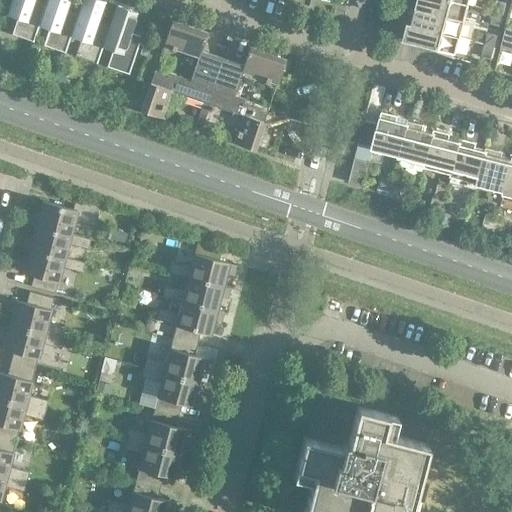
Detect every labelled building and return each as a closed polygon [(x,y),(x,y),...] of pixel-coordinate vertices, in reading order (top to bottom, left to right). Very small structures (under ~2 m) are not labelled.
[(32,41),(38,25),(37,25),(44,4),(44,3),(34,0),(9,0),(5,14),(16,18),(10,34),(32,41)] [(44,0),(44,3),(44,4),(37,25),(38,25),(48,28),(42,45),(64,52),(70,36),(69,36),(76,14),(66,11),(69,0),(44,0)] [(80,0),(76,14),(69,36),(70,36),(80,39),(74,55),(96,63),(101,46),(108,25),(97,21),(104,1),(99,0),(80,0)] [(468,4),(454,0),(418,0),(418,1),(420,2),(420,3),(420,4),(421,4),(420,8),(464,20),(468,4)] [(496,0),(493,12),(502,15),(505,3),(496,0)] [(115,4),(108,25),(101,46),(111,50),(106,66),(128,74),(141,36),(129,32),(136,12),(116,6),(117,5),(115,4)] [(464,20),(420,8),(419,13),(418,12),(417,13),(417,14),(415,14),(415,25),(460,36),(464,20)] [(502,15),(493,12),(490,24),(499,26),(502,15)] [(197,56),(188,80),(200,84),(210,54),(200,51),(206,32),(171,20),(162,44),(168,46),(168,48),(172,50),(173,48),(197,56)] [(460,36),(415,25),(411,41),(438,48),(437,51),(436,50),(435,51),(452,57),(453,53),(456,53),(460,36)] [(511,28),(505,27),(500,47),(511,50),(511,28)] [(488,33),(485,45),(494,47),(497,35),(488,33)] [(143,40),(139,54),(146,57),(151,43),(143,40)] [(494,47),(485,45),(482,57),(491,59),(494,47)] [(242,65),(232,62),(222,92),(233,96),(242,71),(265,79),(264,81),(269,83),(270,81),(276,83),(284,59),(249,47),(242,65)] [(221,58),(210,54),(200,84),(188,80),(154,69),(140,111),(159,118),(162,110),(164,110),(166,106),(164,105),(168,91),(206,104),(221,58)] [(232,62),(221,58),(206,104),(243,116),(238,130),(235,129),(234,134),(236,135),(233,143),(253,150),(264,118),(268,108),(233,96),(222,92),(232,62)] [(397,116),(381,112),(378,123),(364,120),(359,142),(372,145),(371,149),(398,156),(407,123),(406,123),(396,121),(397,116)] [(407,121),(406,123),(407,123),(398,156),(398,158),(424,164),(425,165),(433,132),(422,130),(423,125),(407,121)] [(433,130),(433,132),(425,165),(424,164),(424,167),(450,173),(451,173),(459,141),(448,138),(449,134),(433,130)] [(459,139),(459,141),(451,173),(450,173),(446,193),(460,196),(463,183),(462,183),(463,179),(477,182),(485,150),(474,147),(476,143),(459,139)] [(485,148),(485,150),(477,182),(476,184),(503,191),(511,159),(501,156),(502,152),(485,148)] [(511,156),(511,157),(511,159),(503,191),(502,193),(511,195),(511,156)] [(368,161),(354,158),(348,182),(362,186),(368,161)] [(381,178),(378,187),(389,191),(393,182),(381,178)] [(404,186),(393,182),(389,191),(401,195),(404,186)] [(433,195),(430,205),(442,209),(445,199),(433,195)] [(99,203),(75,197),(72,209),(41,201),(38,215),(32,213),(30,223),(35,225),(70,234),(70,233),(73,220),(93,226),(99,203)] [(457,204),(445,199),(442,209),(454,213),(457,204)] [(485,213),(482,223),(494,227),(497,218),(485,213)] [(509,222),(497,218),(494,227),(506,231),(509,222)] [(35,225),(31,238),(26,237),(23,247),(29,248),(64,257),(67,244),(87,249),(90,239),(70,233),(70,234),(35,225)] [(115,230),(113,241),(124,244),(127,233),(115,230)] [(221,248),(196,242),(193,253),(189,268),(169,263),(167,273),(187,278),(187,277),(222,287),(222,286),(225,273),(230,274),(233,264),(228,263),(228,262),(218,260),(221,248)] [(29,248),(25,261),(20,260),(17,270),(23,271),(22,272),(33,275),(29,286),(54,293),(57,281),(61,267),(81,272),(84,262),(64,257),(29,248)] [(187,277),(187,278),(183,291),(163,286),(161,296),(181,301),(216,310),(216,309),(219,296),(224,298),(227,287),(222,286),(222,287),(187,277)] [(12,310),(9,324),(63,338),(66,329),(46,323),(50,309),(53,297),(28,291),(25,302),(15,300),(9,299),(7,309),(12,310)] [(181,301),(177,314),(157,309),(155,319),(175,324),(174,325),(175,325),(172,337),(196,343),(199,331),(209,334),(213,319),(218,321),(221,311),(216,309),(216,310),(181,301)] [(63,338),(9,324),(5,337),(0,335),(0,346),(2,347),(2,348),(12,351),(9,362),(34,369),(37,357),(41,343),(61,348),(63,338)] [(196,343),(172,337),(169,348),(168,348),(165,362),(145,357),(142,367),(197,381),(201,368),(206,369),(209,359),(203,358),(203,357),(193,354),(196,343)] [(34,369),(9,362),(6,374),(0,372),(0,398),(44,410),(47,400),(27,395),(31,380),(34,369)] [(197,381),(142,367),(140,377),(160,382),(156,396),(153,408),(178,414),(181,403),(191,405),(196,406),(199,396),(194,395),(197,381)] [(98,381),(95,393),(107,396),(110,384),(98,381)] [(44,410),(0,398),(0,436),(15,440),(18,428),(18,429),(22,414),(42,419),(44,410)] [(356,405),(354,410),(346,443),(341,442),(340,446),(302,437),(292,477),(310,482),(302,511),(408,511),(427,443),(391,434),(395,421),(396,415),(368,408),(356,405)] [(178,414),(153,408),(150,420),(146,434),(126,429),(124,439),(179,453),(182,439),(188,441),(190,431),(185,429),(175,426),(178,414)] [(15,440),(0,436),(0,474),(25,481),(28,471),(8,466),(12,452),(15,440)] [(179,453),(124,439),(121,448),(141,453),(137,468),(138,468),(135,480),(159,486),(162,474),(172,477),(172,476),(178,478),(181,468),(175,466),(179,453)] [(25,481),(0,474),(0,496),(3,486),(23,491),(25,481)] [(159,486),(135,480),(132,491),(131,491),(128,506),(108,500),(105,510),(112,511),(163,511),(164,511),(168,511),(169,511),(172,502),(166,501),(166,500),(156,498),(159,486)]
